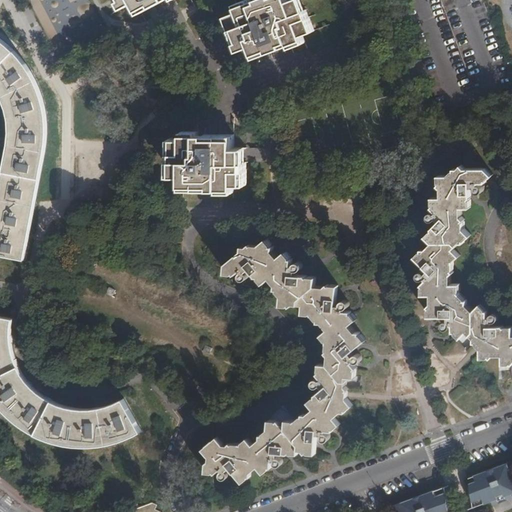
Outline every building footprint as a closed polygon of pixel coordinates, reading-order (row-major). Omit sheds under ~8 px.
[(136,1),(142,12),(165,0),(120,0),(124,7),(136,1)] [(291,44),(292,47),(305,42),(302,34),(314,30),(302,0),(292,0),(289,1),(288,0),(257,0),(251,2),(250,0),(247,0),(237,4),(240,11),(228,15),(241,49),(252,45),(257,57),(291,44)] [(0,89),(0,90),(5,101),(9,112),(10,117),(11,124),(11,128),(10,144),(7,159),(1,194),(0,197),(0,253),(25,259),(34,210),(42,166),(45,147),(47,137),(47,125),(45,107),(42,97),(36,80),(31,72),(20,56),(4,41),(0,38),(0,89)] [(183,174),(183,184),(220,185),(219,191),(233,191),(233,183),(245,184),(246,148),(233,148),(233,135),(198,134),(198,131),(183,131),(183,138),(171,138),(171,154),(171,174),(183,174)] [(511,325),(506,325),(505,327),(502,325),(493,325),(493,321),(495,321),(498,319),(498,316),(496,314),(493,314),(491,316),(490,318),(488,318),(488,311),(486,311),(486,309),(481,304),(475,310),(467,303),(467,300),(465,299),(466,298),(459,292),(460,291),(460,284),(451,283),(451,274),(453,272),(452,270),(453,268),(453,260),(456,260),(460,255),(454,249),(461,242),(465,242),(464,239),(466,239),(471,234),(465,228),(464,222),(464,220),(464,219),(462,216),(462,206),(471,207),(471,200),(470,198),(471,196),(471,186),(476,186),(476,190),(478,192),(480,192),(483,191),(483,189),(482,185),(479,185),(479,181),(486,181),(486,179),(488,179),(492,174),(487,168),(466,168),(462,165),(459,168),(455,168),(455,170),(453,170),(448,175),(439,175),(439,182),(441,183),(440,184),(442,187),(442,196),(433,196),(433,204),(435,205),(433,207),(438,211),(436,213),(434,212),(431,213),(429,215),(429,217),(431,219),(434,219),(437,217),(441,220),(433,228),(434,231),(431,230),(427,235),(433,242),(426,249),(422,249),(422,251),(420,251),(416,256),(430,269),(426,273),(423,271),(420,272),(418,275),(419,278),(422,279),(426,277),(427,279),(422,284),(424,285),(422,286),(423,294),(432,293),(431,304),(429,306),(430,307),(429,308),(429,315),(449,315),(449,320),(445,321),(443,324),(443,326),(445,328),(448,328),(451,326),(451,323),(454,323),(454,331),(456,330),(456,333),(461,337),(468,330),(474,338),(474,341),(477,342),(477,344),(478,345),(481,349),(482,357),(488,357),(489,356),(492,357),(494,354),(503,355),(503,363),(510,363),(511,362),(511,325)] [(244,246),(243,251),(229,263),(228,263),(227,272),(233,273),(235,272),(236,273),(241,269),(243,271),(241,273),(241,276),(243,278),(246,278),(248,277),(249,274),(248,272),(247,271),(251,268),(258,276),(260,276),(260,278),(264,282),(270,277),(277,284),(277,288),(279,289),(278,291),(283,296),(282,304),(289,305),(290,304),(292,305),(294,303),(304,304),(303,313),(311,313),(312,312),(317,319),(319,319),(319,321),(323,321),(329,329),(322,335),(326,340),(328,340),(327,349),(329,351),(327,352),(329,354),(328,364),(319,363),(318,370),(320,372),(318,373),(322,379),(320,380),(317,379),(315,379),(313,382),(314,385),(316,386),(319,386),(321,384),(324,388),(316,394),(316,396),(314,397),(310,401),(315,408),(307,414),(304,414),(303,415),(301,415),(296,420),(287,420),(287,423),(282,424),(279,421),(277,422),(277,420),(270,420),(269,429),(264,432),(264,434),(261,434),(261,438),(254,444),(248,437),(243,441),(242,444),(234,443),(233,444),(231,442),(229,444),(224,444),(218,436),(204,448),(210,456),(210,461),(208,463),(207,471),(216,472),(221,467),(223,470),(221,472),(222,476),(224,478),(227,477),(228,474),(228,472),(227,470),(231,467),(244,481),(249,477),(249,475),(251,476),(251,472),(259,466),(264,472),(270,468),(269,466),(272,466),(272,459),(275,460),(275,463),(278,465),(280,466),(282,464),(283,460),(281,458),(277,457),(278,452),(288,453),(290,452),(292,453),(298,453),(299,449),(304,450),(306,452),(308,451),(309,453),(316,453),(317,434),(322,434),(323,437),(324,439),(325,440),(328,440),(330,438),(330,436),(329,434),(326,432),(326,430),(333,430),(333,428),(335,428),(341,423),(335,417),(342,411),(346,411),(346,409),(348,409),(353,405),(347,398),(348,391),(347,389),(348,388),(346,386),(347,376),(356,376),(357,369),(356,368),(357,366),(353,362),(354,360),(357,362),(358,362),(360,361),(362,359),(362,356),(360,355),(358,354),(356,355),(354,356),(351,352),(366,339),(362,334),(360,334),(360,331),(356,331),(350,324),(357,319),(352,313),(350,313),(350,311),(345,310),(345,308),(347,308),(349,305),(349,303),(348,301),(345,300),(342,301),(342,305),(337,304),(338,284),(332,284),(330,285),(329,284),(326,286),(316,285),(316,276),(310,275),(308,277),(307,275),(297,274),(297,269),(299,269),(302,268),(303,266),(302,264),(300,262),(298,262),(296,263),(295,265),(292,265),(292,258),(291,258),(291,256),(287,251),(279,257),(274,250),(274,245),(272,245),(272,243),(268,239),(261,244),(254,244),(253,245),(252,244),(249,246),(244,246)] [(133,434),(142,430),(124,398),(111,404),(92,408),(74,406),(57,401),(44,394),(31,383),(24,374),(16,357),(13,343),(12,329),(14,318),(0,315),(0,402),(4,407),(14,417),(24,425),(34,431),(48,438),(63,442),(75,444),(92,444),(105,443),(117,440),(133,434)] [(495,404),(482,409),(483,413),(496,408),(495,404)] [(511,461),(476,475),(478,480),(470,484),(473,507),(492,500),(493,505),(501,502),(499,498),(506,496),(507,499),(511,497),(511,461)] [(433,489),(393,504),(395,511),(448,511),(445,490),(435,494),(433,489)] [(163,511),(155,508),(157,504),(152,503),(134,510),(132,511),(163,511)]
